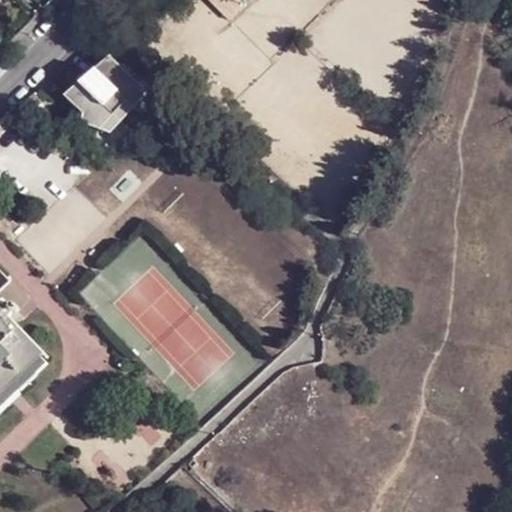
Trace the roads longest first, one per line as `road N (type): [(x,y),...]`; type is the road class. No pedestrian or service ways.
road 1 (primary): [(367,0),(416,214),(434,511)]
road 2 (unclassified): [(94,0),(0,90)]
